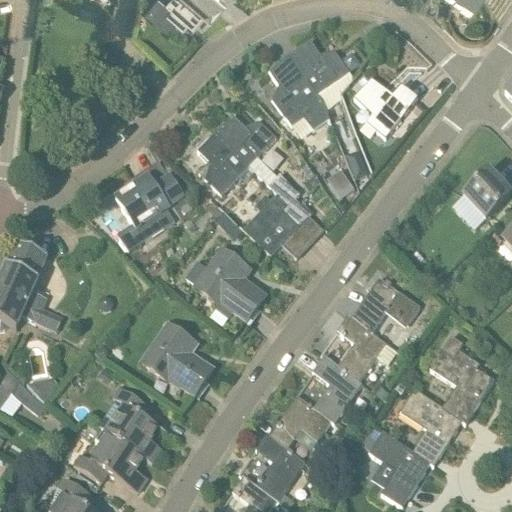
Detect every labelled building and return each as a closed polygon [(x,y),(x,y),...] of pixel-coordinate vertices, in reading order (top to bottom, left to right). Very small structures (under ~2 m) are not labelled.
[(168,0),(165,4),(172,11),(170,14),(183,26),(185,23),(193,30),(206,15),(210,19),(220,7),(216,4),(219,0),(168,0)] [(459,0),(475,10),(482,0),(459,0)] [(310,47),(290,62),(318,100),(322,106),(325,116),(342,104),(340,99),(354,82),(335,57),(324,65),(310,47)] [(290,62),(269,77),(283,96),(272,104),(286,123),(290,129),(302,121),(312,134),(328,123),(325,116),(322,106),(318,100),(290,62)] [(372,83),(354,104),(382,128),(376,134),(385,142),(416,105),(400,92),(393,100),(372,83)] [(233,120),(215,138),(254,176),(269,189),(277,181),(257,163),(277,142),(259,125),(250,135),(233,120)] [(215,138),(197,157),(214,172),(204,182),(222,200),(238,183),(240,185),(245,185),(254,176),(215,138)] [(149,181),(115,205),(136,234),(138,233),(146,245),(176,224),(167,212),(186,200),(161,164),(145,175),(149,181)] [(340,175),(326,185),(340,203),(354,195),(340,175)] [(489,176),(463,199),(486,224),(511,199),(489,176)] [(286,208),(281,213),(299,230),(311,218),(296,203),(300,198),(280,178),(277,181),(269,189),(268,190),(277,199),(286,208)] [(242,234),(271,260),(299,230),(281,213),(286,208),(277,199),(271,204),(242,234)] [(224,217),(215,227),(233,244),(242,233),(224,217)] [(511,235),(502,245),(511,255),(511,235)] [(7,269),(0,284),(0,334),(4,334),(7,330),(18,335),(24,323),(25,320),(36,325),(58,336),(64,323),(44,313),(48,304),(32,298),(39,283),(37,283),(39,279),(47,260),(18,248),(8,270),(7,269)] [(197,266),(183,284),(193,291),(192,292),(220,313),(231,321),(234,317),(246,327),(265,301),(245,285),(253,275),(222,251),(206,273),(197,266)] [(349,321),(348,322),(386,348),(387,347),(373,338),(386,319),(405,333),(420,311),(379,283),(364,306),(365,306),(353,324),(349,321)] [(348,322),(322,361),(324,363),(362,389),(362,388),(360,387),(386,348),(348,322)] [(167,326),(138,368),(178,395),(181,391),(195,401),(213,373),(192,360),(200,349),(167,326)] [(451,341),(430,374),(456,391),(442,412),(454,419),(460,424),(466,427),(494,384),(477,373),(480,369),(458,355),(463,348),(451,341)] [(298,403),(297,404),(331,427),(334,430),(362,389),(324,363),(297,402),(298,403)] [(0,383),(0,411),(11,394),(38,418),(47,408),(16,381),(7,374),(1,384),(0,383)] [(121,409),(105,434),(153,466),(161,452),(151,445),(158,433),(165,437),(166,435),(141,419),(147,409),(119,391),(112,401),(121,409)] [(414,395),(400,416),(428,434),(413,456),(424,462),(435,469),(458,434),(448,428),(454,419),(442,412),(414,395)] [(268,440),(267,441),(288,455),(288,454),(301,436),(318,447),(331,427),(297,404),(271,443),(268,440)] [(79,458),(73,469),(103,488),(109,478),(138,497),(147,482),(136,475),(144,462),(152,467),(153,466),(105,434),(99,430),(98,432),(106,438),(90,464),(79,458)] [(367,441),(361,451),(369,457),(368,458),(395,476),(381,498),(402,511),(426,476),(423,474),(418,471),(424,462),(413,456),(383,436),(376,446),(367,441)] [(267,441),(241,480),(244,482),(278,506),(285,497),(306,466),(288,454),(288,455),(267,441)] [(88,511),(95,501),(65,482),(58,493),(54,498),(53,501),(53,504),(55,507),(57,508),(54,511),(88,511)] [(244,482),(223,511),(273,511),(277,507),(278,506),(244,482)]
